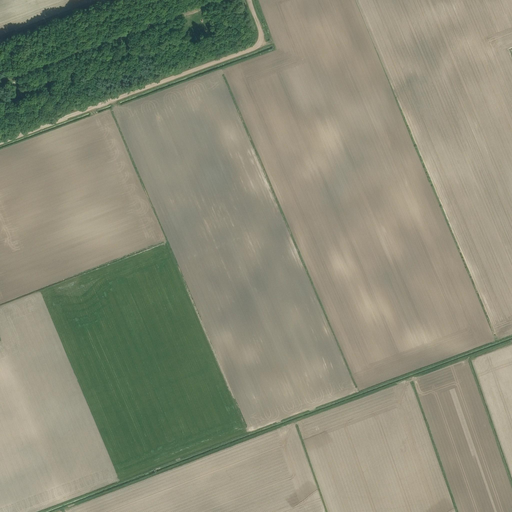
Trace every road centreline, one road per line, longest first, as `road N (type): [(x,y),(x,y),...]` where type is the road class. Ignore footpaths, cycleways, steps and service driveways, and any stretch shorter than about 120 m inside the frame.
road 1 (track): [(0,140),(250,48),(261,31),(250,0)]
road 2 (track): [(218,0),(0,81)]
